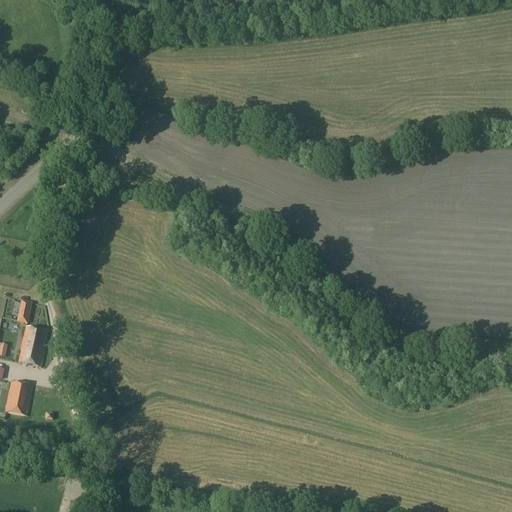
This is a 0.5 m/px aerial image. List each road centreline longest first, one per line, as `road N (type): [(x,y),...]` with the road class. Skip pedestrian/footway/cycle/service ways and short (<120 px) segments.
road 1 (track): [(511,350),(400,337),(272,230),(182,190),(113,147),(77,137)]
road 2 (unclassified): [(77,137),(45,290),(60,379),(79,419)]
road 3 (unclassified): [(77,137),(104,0)]
